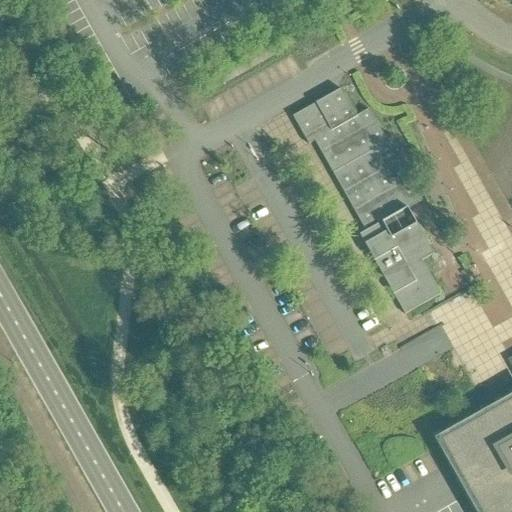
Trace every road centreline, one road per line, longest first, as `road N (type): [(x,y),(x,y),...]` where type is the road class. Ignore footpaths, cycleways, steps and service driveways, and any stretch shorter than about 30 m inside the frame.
road 1 (residential): [(445,0),(197,147),(175,149)]
road 2 (primary): [(122,511),(0,294)]
